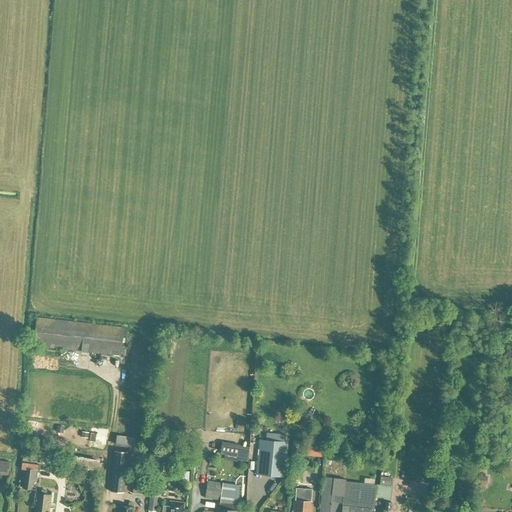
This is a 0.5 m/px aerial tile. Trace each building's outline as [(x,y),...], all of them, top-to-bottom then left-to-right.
[(121,354),(123,354),(124,346),(122,346),(124,328),(36,318),(33,346),(121,356),(121,354)] [(296,423),(302,428),(313,414),(307,409),(296,423)] [(117,435),(115,445),(134,448),(135,438),(117,435)] [(284,477),(287,442),(259,440),(256,474),(284,477)] [(222,442),(220,454),(225,455),(224,459),(230,460),(231,456),(238,457),(240,445),(222,442)] [(307,443),(305,455),(322,457),(323,445),(307,443)] [(110,492),(122,492),(125,452),(113,451),(110,492)] [(64,464),(98,472),(100,461),(76,455),(75,456),(66,454),(64,464)] [(155,474),(162,475),(164,460),(157,459),(155,474)] [(0,474),(8,475),(9,462),(0,461),(0,474)] [(27,463),(26,468),(23,488),(31,489),(33,480),(36,480),(38,465),(27,463)] [(180,469),(180,479),(190,479),(190,469),(180,469)] [(292,483),(302,484),(303,470),(293,470),(292,483)] [(479,476),(478,484),(486,485),(487,477),(479,476)] [(339,511),(344,479),(323,477),(319,511),(339,511)] [(381,477),(380,485),(378,497),(384,498),(384,501),(386,501),(389,502),(392,478),(381,477)] [(132,493),(149,495),(150,482),(134,480),(132,493)] [(244,486),(239,486),(207,481),(204,498),(220,500),(219,503),(220,503),(219,509),(218,511),(234,511),(232,511),(233,505),(236,505),(237,497),(243,497),(244,486)] [(344,481),(341,511),(372,511),(373,509),(374,509),(375,497),(378,497),(380,485),(344,481)] [(149,511),(156,511),(159,488),(151,488),(149,511)] [(35,511),(48,511),(51,495),(35,493),(34,504),(36,505),(35,511)] [(183,511),(184,503),(170,501),(169,507),(163,506),(162,511),(183,511)] [(311,511),(312,502),(294,501),(292,511),(311,511)]
